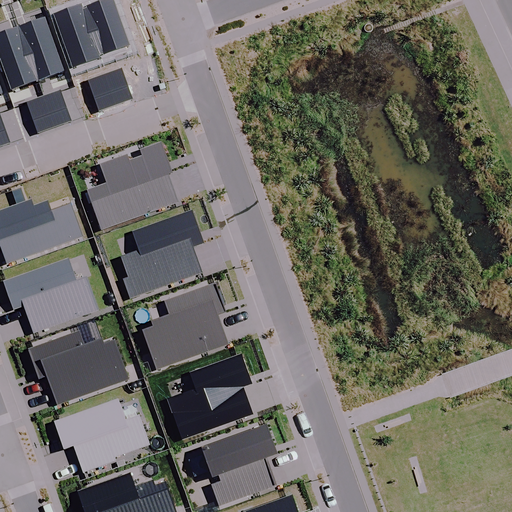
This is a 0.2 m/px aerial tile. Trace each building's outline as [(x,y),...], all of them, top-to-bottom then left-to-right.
[(0,117),(0,147),(10,144),(0,117)] [(170,174),(159,145),(138,153),(141,159),(128,164),(125,157),(99,167),(106,185),(86,192),(100,231),(176,203),(166,176),(170,174)] [(30,201),(0,211),(0,251),(5,266),(81,238),(69,206),(50,213),(46,203),(32,208),(30,201)] [(203,244),(191,212),(131,235),(137,252),(119,259),(126,279),(123,280),(129,299),(199,273),(190,249),(203,244)] [(66,260),(2,283),(12,310),(22,307),(33,335),(97,311),(85,279),(74,283),(66,260)] [(223,315),(212,285),(163,303),(169,318),(141,328),(156,371),(226,345),(216,318),(223,315)] [(78,332),(27,351),(38,380),(45,377),(56,407),(128,381),(114,343),(102,348),(100,342),(83,348),(78,332)] [(116,400),(54,423),(64,451),(72,448),(82,474),(114,462),(113,459),(148,446),(137,417),(124,422),(116,400)] [(275,457),(264,428),(198,452),(208,480),(217,477),(219,483),(210,486),(218,508),(275,487),(265,461),(275,457)] [(129,475),(77,494),(83,511),(174,511),(164,485),(153,489),(151,484),(134,490),(129,475)] [(295,511),(290,497),(249,511),(295,511)]
